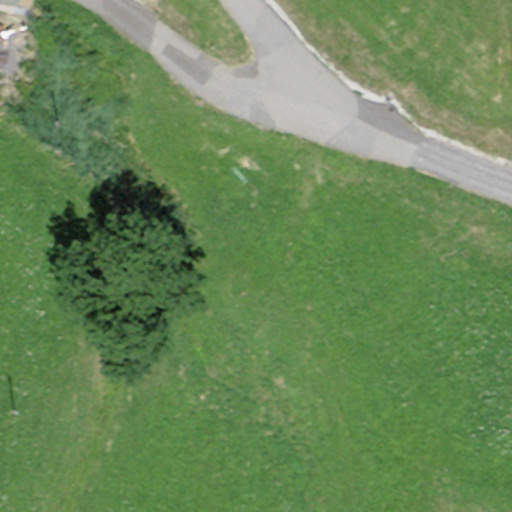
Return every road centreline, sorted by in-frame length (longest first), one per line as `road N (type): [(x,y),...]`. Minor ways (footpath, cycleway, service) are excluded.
road 1 (residential): [(341,108),(228,74),(114,0)]
road 2 (unclassified): [(511,171),(341,108)]
road 3 (unclassified): [(341,108),(249,0)]
